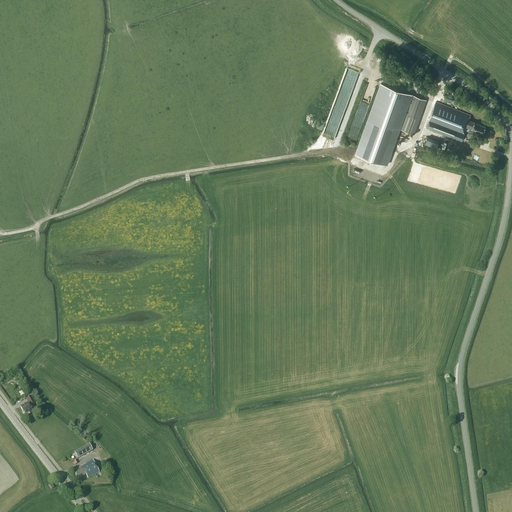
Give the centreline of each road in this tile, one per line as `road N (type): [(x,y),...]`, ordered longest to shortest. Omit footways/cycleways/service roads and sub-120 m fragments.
road 1 (track): [(511,105),(451,58),(415,143),(401,140),(385,168),(338,151),(163,176),(27,230),(0,233)]
road 2 (unclassified): [(475,511),(459,366),(497,248),(511,157)]
road 3 (unclassified): [(511,140),(491,104),(334,0)]
road 4 (secondary): [(84,511),(0,401)]
